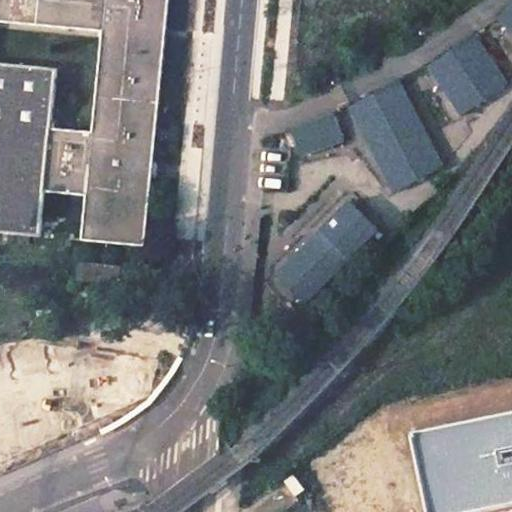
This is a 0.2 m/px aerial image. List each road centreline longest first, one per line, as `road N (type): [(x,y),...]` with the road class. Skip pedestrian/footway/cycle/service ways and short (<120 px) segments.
road 1 (unclassified): [(248,0),(217,317),(186,398)]
road 2 (residential): [(143,439),(0,509)]
